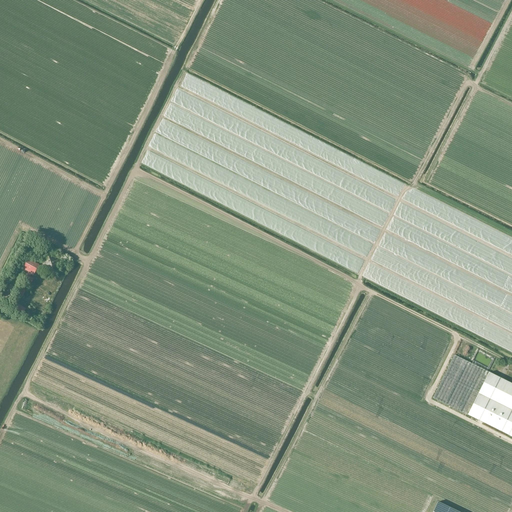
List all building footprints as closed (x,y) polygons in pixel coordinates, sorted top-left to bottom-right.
[(46,258),(42,266),(54,273),(60,261),(49,255),(48,255),(47,258),(46,258)] [(23,275),(27,277),(28,276),(30,277),(31,275),(33,276),(37,269),(39,270),(40,267),(38,266),(39,265),(28,259),(22,270),(24,271),(23,273),(24,273),(23,273),(24,274),(23,275)] [(34,279),(30,277),(28,276),(27,277),(25,281),(31,284),(34,279)] [(21,287),(17,295),(22,298),(26,290),(21,287)] [(17,304),(14,309),(23,314),(26,309),(17,304)] [(469,363),(455,356),(434,399),(468,415),(478,394),(489,373),(469,363)] [(511,384),(489,373),(478,394),(511,410),(511,384)] [(511,410),(478,394),(468,415),(511,437),(511,410)] [(457,511),(437,502),(432,511),(457,511)]
